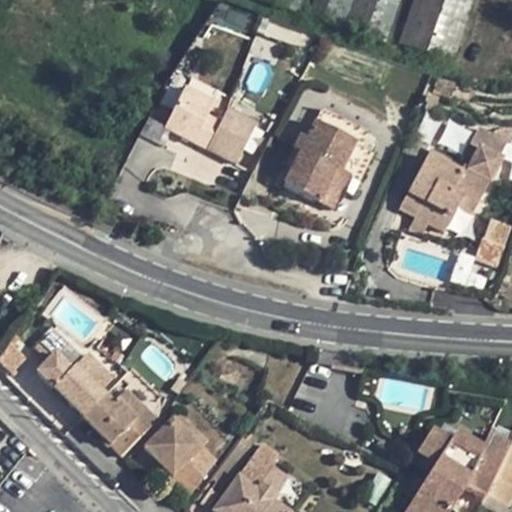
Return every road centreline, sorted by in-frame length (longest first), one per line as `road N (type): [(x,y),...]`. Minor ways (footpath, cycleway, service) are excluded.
road 1 (secondary): [(0,205),(106,264),(213,304),(310,327),(511,341)]
road 2 (tertiary): [(121,511),(0,389)]
